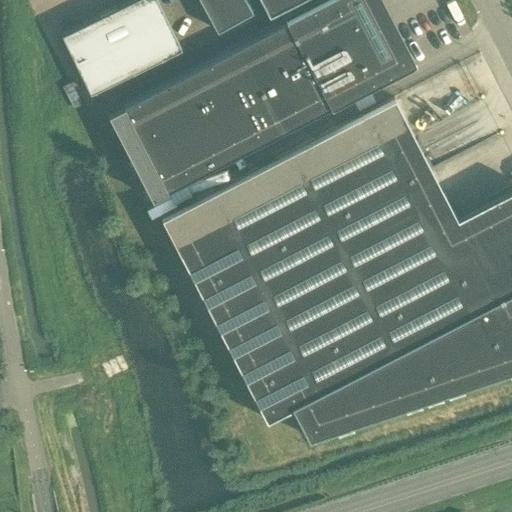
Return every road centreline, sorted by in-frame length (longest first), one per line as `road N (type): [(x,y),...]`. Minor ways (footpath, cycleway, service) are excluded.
road 1 (unclassified): [(39,481),(0,260)]
road 2 (primary): [(362,511),(511,463)]
